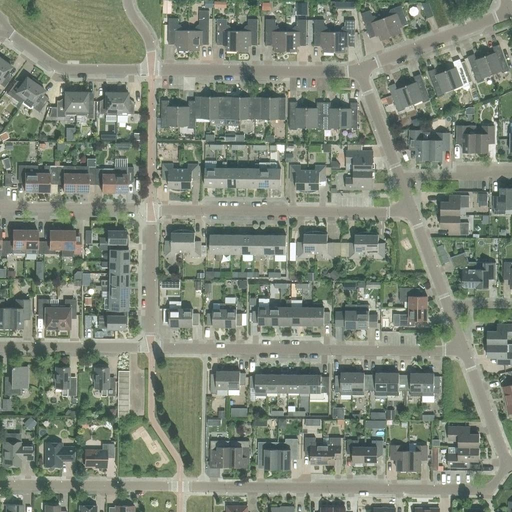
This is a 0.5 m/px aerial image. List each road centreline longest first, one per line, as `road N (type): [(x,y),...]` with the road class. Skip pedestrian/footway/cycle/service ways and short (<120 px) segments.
road 1 (residential): [(179,486),(490,489),(507,464)]
road 2 (residential): [(151,347),(464,351)]
road 3 (residential): [(150,210),(412,212)]
road 4 (residential): [(358,68),(150,69)]
road 5 (residential): [(179,486),(0,484)]
road 6 (residential): [(150,69),(56,67),(6,31)]
road 7 (residential): [(0,346),(151,347)]
road 8 (residential): [(150,210),(0,206)]
road 9 (residential): [(379,61),(509,12)]
road 10 (residential): [(151,347),(150,210)]
road 11 (residential): [(507,464),(464,351)]
road 12 (residential): [(401,181),(358,68)]
